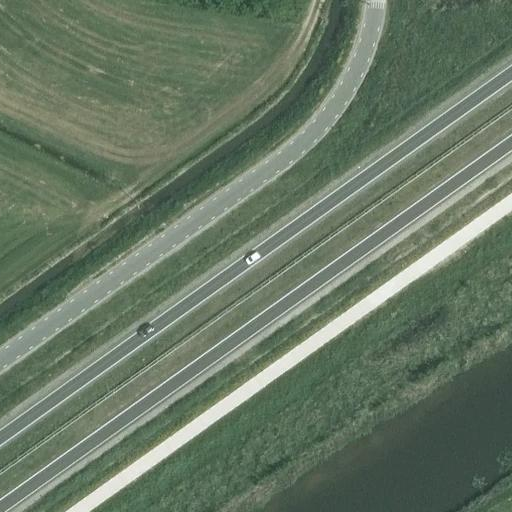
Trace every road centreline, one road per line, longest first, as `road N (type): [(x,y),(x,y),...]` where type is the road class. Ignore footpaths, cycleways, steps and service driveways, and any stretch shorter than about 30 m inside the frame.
road 1 (trunk): [(511,72),(0,435)]
road 2 (trunk): [(0,504),(511,142)]
road 3 (unclassified): [(373,0),(359,62),(320,125),(252,183),(0,362)]
